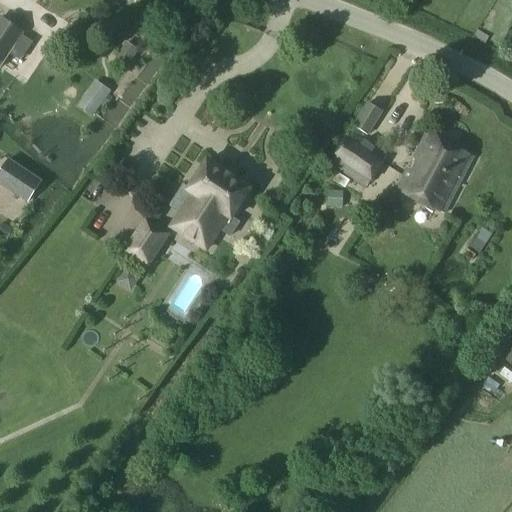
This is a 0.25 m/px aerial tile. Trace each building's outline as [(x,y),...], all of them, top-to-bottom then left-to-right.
[(0,17),(0,68),(24,33),(0,17)] [(132,60),(120,52),(113,61),(125,70),(132,60)] [(353,127),(368,137),(383,113),(368,104),(353,127)] [(330,165),(366,189),(387,156),(350,133),(330,165)] [(397,191),(443,215),(473,157),(427,133),(413,160),(416,162),(412,171),(407,168),(397,191)] [(0,171),(0,185),(28,204),(42,182),(8,159),(0,171)] [(251,191),(207,162),(188,192),(193,196),(171,229),(206,252),(220,231),(230,238),(239,225),(232,220),(251,191)] [(123,252),(149,269),(172,235),(146,218),(123,252)] [(511,345),(503,359),(511,364),(511,345)]
